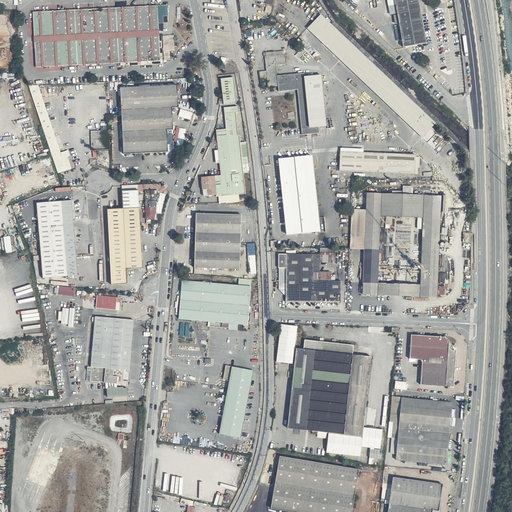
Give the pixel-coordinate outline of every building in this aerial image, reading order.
[(352,0),(353,1),(356,4),(359,4),(359,1),(358,0),(387,0),(387,5),(396,4),(403,46),(427,43),(419,0),(352,0)] [(162,59),(158,4),(34,12),(37,66),(162,59)] [(435,122),(321,13),(307,27),(421,137),(435,122)] [(276,64),(286,64),(285,53),(264,56),(265,71),(259,71),(260,78),(267,77),(268,87),(278,86),(279,90),(298,89),(302,134),(319,132),(319,125),(326,125),(322,73),(305,74),(305,71),(277,74),(276,64)] [(236,102),(234,76),(221,78),(223,103),(236,102)] [(38,84),(28,85),(50,151),(59,148),(38,84)] [(179,106),(178,85),(120,88),(124,154),(170,151),(168,129),(175,128),(173,107),(179,106)] [(180,115),(191,118),(193,112),(181,109),(180,115)] [(238,126),(236,111),(225,112),(227,127),(217,128),(221,173),(201,175),(203,194),(216,193),(216,196),(246,192),(239,126),(238,126)] [(340,150),(339,171),(418,173),(418,167),(420,167),(420,157),(417,156),(416,154),(364,151),(364,148),(340,147),(340,150)] [(59,148),(50,151),(58,173),(72,169),(68,157),(71,156),(69,152),(61,154),(62,158),(60,159),(59,153),(61,153),(59,148)] [(320,217),(312,153),(279,157),(287,233),(327,231),(324,217),(320,217)] [(121,185),(122,189),(141,188),(141,191),(143,192),(143,191),(159,190),(151,219),(156,220),(157,214),(159,215),(164,194),(163,193),(164,191),(161,186),(159,187),(155,183),(121,185)] [(123,207),(107,208),(111,284),(128,283),(128,268),(143,267),(141,206),(141,191),(141,188),(122,189),(123,207)] [(151,219),(159,190),(143,191),(143,192),(144,219),(151,219)] [(446,295),(446,286),(438,286),(441,195),(366,191),(366,210),(365,250),(364,294),(437,296),(439,295),(446,295)] [(79,274),(73,199),(37,201),(42,276),(79,274)] [(365,250),(366,210),(352,209),(350,250),(365,250)] [(241,213),(196,212),(194,267),(239,269),(241,213)] [(255,243),(248,243),(249,273),(257,273),(255,243)] [(320,253),(278,253),(278,267),(279,268),(279,289),(286,289),(286,301),(341,302),(341,279),(331,279),(331,272),(314,273),(314,262),(336,262),(335,247),(320,247),(320,253)] [(251,286),(183,279),(179,318),(210,321),(229,323),(247,325),(251,286)] [(72,287),(60,286),(59,294),(74,296),(75,289),(72,289),(72,287)] [(108,296),(98,295),(97,308),(107,308),(108,296)] [(118,297),(108,296),(107,308),(117,309),(118,297)] [(69,308),(62,307),(60,323),(68,324),(69,308)] [(129,369),(135,318),(95,316),(91,366),(87,366),(87,370),(90,370),(90,381),(105,381),(107,397),(127,395),(127,387),(128,381),(123,380),(124,369),(129,369)] [(298,325),(281,323),(276,362),(293,364),(295,347),(298,325)] [(446,336),(411,334),(409,359),(422,360),(420,384),(453,386),(456,348),(446,336)] [(354,344),(305,338),(304,347),(295,347),(288,428),(328,433),(327,451),(360,455),(361,446),(381,448),(383,428),(364,426),(371,355),(353,352),(354,344)] [(241,438),(247,405),(254,370),(225,364),(222,380),(230,381),(220,434),(241,438)] [(397,429),(447,434),(451,402),(400,396),(397,429)] [(447,434),(397,429),(394,458),(444,464),(447,434)] [(380,458),(380,448),(371,448),(370,458),(380,458)] [(351,511),(359,468),(280,455),(271,507),(300,511),(351,511)] [(389,503),(439,510),(443,484),(392,476),(389,503)]
